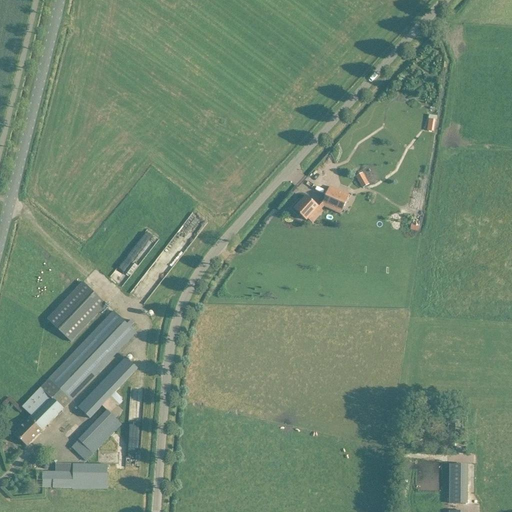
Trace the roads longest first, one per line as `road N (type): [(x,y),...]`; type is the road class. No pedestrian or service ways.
road 1 (unclassified): [(157,511),(168,359),(187,294),(211,255),(448,0)]
road 2 (unclassified): [(0,240),(58,0)]
